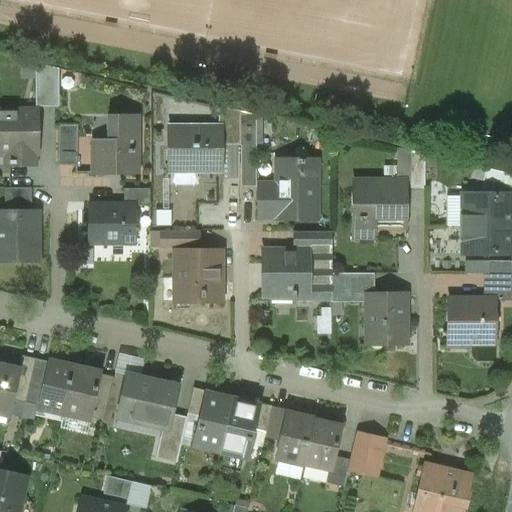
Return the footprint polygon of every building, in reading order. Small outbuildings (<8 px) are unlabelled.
[(58,69),(35,63),(35,107),(58,107),(58,69)] [(240,111),(218,106),(218,127),(220,127),(220,145),(240,145),(240,111)] [(255,115),(240,111),(240,145),(240,187),(256,187),(255,115)] [(36,113),(0,112),(0,146),(2,146),(9,151),(9,165),(32,165),(31,152),(36,152),(36,113)] [(137,117),(114,117),(114,142),(92,142),(92,173),(109,173),(110,168),(120,168),(121,170),(123,172),(125,173),(127,173),(130,173),(132,171),(133,170),(134,168),(134,151),(137,151),(137,117)] [(77,125),(58,125),(58,164),(76,164),(77,125)] [(218,127),(169,127),(169,172),(220,171),(220,145),(220,127),(218,127)] [(424,155),(409,151),(409,189),(424,189),(424,155)] [(297,162),(277,162),(277,186),(260,186),(260,216),(277,216),(277,217),(315,217),(316,162),(303,162),(303,160),(297,161),(297,162)] [(511,175),(485,169),(482,181),(511,188),(511,175)] [(405,181),(352,181),(353,238),(374,238),(374,220),(404,220),(404,238),(405,238),(405,181)] [(31,188),(5,188),(4,212),(31,212),(31,188)] [(149,189),(123,189),(123,205),(135,205),(135,206),(149,206),(149,189)] [(511,194),(462,194),(461,226),(511,226),(511,194)] [(123,205),(88,205),(87,244),(135,244),(135,206),(135,205),(123,205)] [(4,212),(0,212),(0,258),(38,259),(38,213),(31,212),(4,212)] [(511,226),(461,226),(461,254),(511,254),(511,226)] [(197,232),(161,232),(161,248),(197,247),(197,232)] [(331,232),(292,232),(293,247),(331,247),(331,232)] [(331,247),(293,247),(293,257),(266,257),(266,275),(271,275),(271,293),(292,293),(292,302),(330,302),(331,274),(331,272),(331,247)] [(220,252),(175,252),(175,302),(220,302),(220,284),(217,284),(217,269),(220,269),(220,252)] [(511,262),(488,261),(487,274),(511,275),(511,262)] [(373,274),(331,274),(330,302),(366,302),(366,294),(373,294),(373,274)] [(487,274),(483,274),(482,299),(493,299),(494,301),(511,301),(511,275),(487,274)] [(373,294),(366,294),(366,302),(366,345),(405,345),(405,293),(373,294)] [(482,299),(447,299),(447,345),(449,346),(449,344),(493,344),(494,301),(493,299),(482,299)] [(322,333),(335,333),(335,307),(322,306),(322,333)] [(22,356),(18,371),(19,371),(13,400),(25,403),(35,359),(22,356)] [(75,364),(48,358),(47,362),(37,405),(36,410),(63,416),(75,364)] [(35,359),(25,403),(37,405),(47,362),(35,359)] [(101,371),(75,364),(63,416),(90,423),(91,418),(101,374),(101,371)] [(18,371),(0,366),(0,412),(7,414),(5,423),(7,423),(13,400),(19,371),(18,371)] [(101,374),(91,418),(103,420),(113,377),(101,374)] [(178,387),(125,376),(116,417),(162,427),(169,429),(172,414),(178,387)] [(208,391),(193,388),(187,414),(199,416),(204,393),(207,394),(208,391)] [(207,394),(204,393),(199,416),(196,430),(200,431),(196,446),(220,451),(232,400),(207,394)] [(257,406),(232,400),(220,451),(243,457),(247,442),(251,443),(254,429),(259,406),(257,406)] [(271,407),(257,403),(257,406),(259,406),(254,429),(265,432),(271,407)] [(287,410),(271,407),(265,432),(264,438),(279,441),(285,413),(286,413),(287,410)] [(286,413),(285,413),(279,441),(275,458),(303,464),(314,420),(286,413)] [(172,414),(169,429),(162,427),(155,458),(176,463),(186,417),(172,414)] [(341,426),(314,420),(303,464),(330,470),(331,471),(334,456),(341,426)] [(385,440),(355,434),(349,460),(347,469),(365,473),(367,462),(379,464),(385,440)] [(349,460),(334,456),(331,471),(330,470),(327,483),(343,487),(347,469),(349,460)] [(460,511),(469,477),(425,466),(418,496),(422,497),(418,511),(421,511),(460,511)] [(0,472),(0,511),(4,511),(16,511),(25,478),(0,472)] [(151,486),(131,482),(126,505),(146,509),(151,486)] [(124,511),(126,509),(81,498),(78,511),(124,511)]
